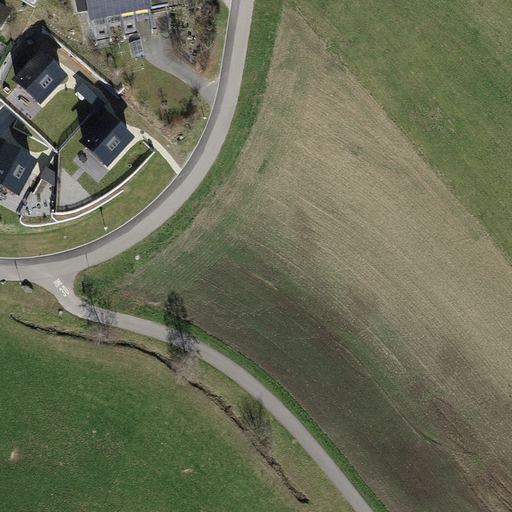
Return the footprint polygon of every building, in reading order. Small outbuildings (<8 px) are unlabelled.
[(86,0),(92,30),(152,19),(148,0),(86,0)] [(0,28),(8,15),(0,9),(0,28)] [(69,81),(40,55),(13,85),(42,111),(69,81)] [(136,143),(107,117),(81,147),(109,173),(136,143)] [(39,166),(5,148),(0,157),(0,191),(20,202),(39,166)]
